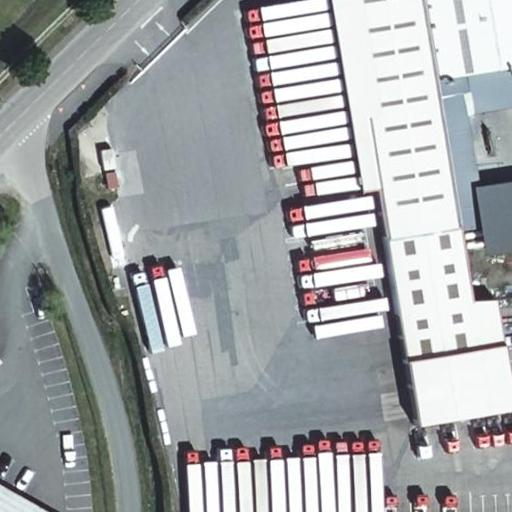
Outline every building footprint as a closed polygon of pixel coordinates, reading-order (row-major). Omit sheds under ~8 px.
[(373,188),(340,0),(325,0),(357,192),(373,188)] [(511,0),(340,0),(373,188),(392,305),(402,360),(413,425),(511,409),(500,343),(493,299),(468,300),(457,231),(440,134),(434,97),(432,81),(452,78),(463,76),(511,67),(511,0)] [(511,67),(463,76),(470,113),(511,105),(511,67)] [(432,81),(434,97),(455,94),(452,78),(432,81)] [(434,97),(440,134),(466,130),(464,116),(459,117),(455,94),(434,97)] [(440,134),(457,231),(483,226),(466,130),(440,134)] [(51,511),(0,483),(0,511),(51,511)]
